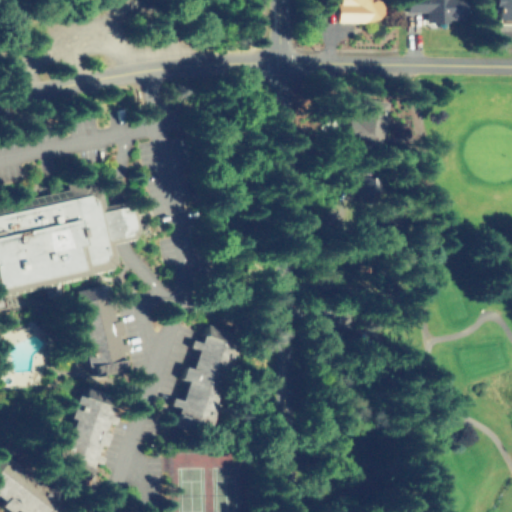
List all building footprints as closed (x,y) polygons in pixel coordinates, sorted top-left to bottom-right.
[(364,19),(364,20),(346,20),(346,19),(332,19),(332,0),(381,0),(381,11),(375,11),(375,17),(365,17),(365,19),(364,19)] [(458,0),(458,14),(443,15),(443,22),(424,23),(424,10),(397,11),(397,0),(458,0)] [(511,15),(493,16),(492,0),(511,0),(511,15)] [(380,98),(376,142),(337,137),(342,94),(380,98)] [(375,195),(351,195),(350,165),(375,164),(375,195)] [(349,187),(351,171),(332,169),(330,184),(349,187)] [(0,201),(0,288),(109,264),(90,181),(0,201)] [(62,289),(112,278),(126,360),(78,368),(62,289)] [(377,323),(372,346),(337,339),(342,316),(377,323)] [(161,413),(196,320),(248,342),(215,435),(161,413)] [(43,468),(80,482),(108,399),(71,386),(43,468)] [(3,511),(0,509),(0,457),(52,502),(43,511),(3,511)] [(358,493),(339,494),(338,469),(357,469),(358,493)]
